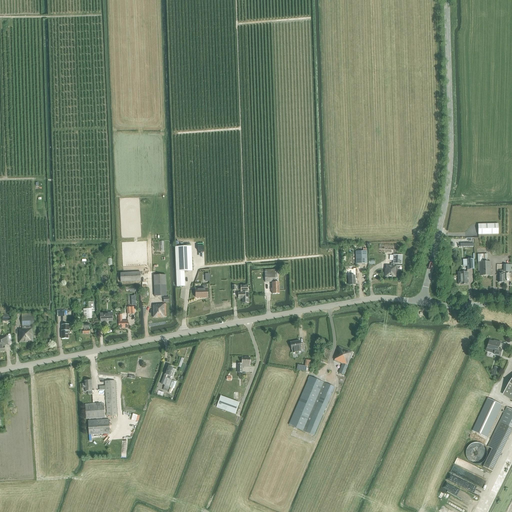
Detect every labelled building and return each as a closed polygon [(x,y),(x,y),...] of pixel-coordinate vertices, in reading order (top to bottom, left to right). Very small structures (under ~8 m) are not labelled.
[(478,234),(498,234),(498,224),(478,224),(478,234)] [(464,254),(472,254),(472,242),(457,242),(457,252),(464,252),(464,254)] [(191,246),(175,246),(177,287),(185,286),(184,271),(192,271),(191,246)] [(363,251),(356,251),(357,264),(366,264),(366,251),(363,251)] [(386,266),(386,269),(385,269),(384,278),(396,278),(397,266),(402,266),(402,264),(401,264),(402,255),(393,255),(393,264),(391,264),(391,266),(386,266)] [(490,262),(478,262),(478,272),(479,272),(479,275),(490,275),(490,262)] [(500,272),(498,272),(497,282),(505,283),(505,273),(511,273),(511,264),(503,264),(503,270),(500,270),(500,272)] [(120,273),(121,282),(141,281),(140,272),(120,273)] [(459,276),(458,276),(458,285),(460,285),(467,285),(466,276),(468,276),(468,272),(458,273),(459,276)] [(273,282),(273,283),(275,283),(275,274),(265,274),(265,282),(273,282)] [(154,275),(155,296),(167,296),(166,275),(154,275)] [(196,289),(196,297),(203,297),(203,298),(208,297),(207,285),(202,285),(203,289),(196,289)] [(241,293),(238,293),(239,299),(243,298),(243,303),(244,303),(244,304),(247,304),(247,303),(248,303),(248,292),(248,285),(241,285),(241,293)] [(153,305),(153,317),(166,317),(165,304),(157,304),(157,305),(153,305)] [(91,309),(83,309),(84,319),(92,318),(91,309)] [(113,321),(112,313),(100,314),(101,322),(113,321)] [(118,315),(119,328),(128,328),(128,321),(122,321),(122,315),(118,315)] [(22,329),(18,329),(19,343),(33,343),(33,326),(34,326),(34,316),(33,316),(22,317),(22,329)] [(61,331),(61,339),(68,339),(68,331),(69,331),(69,324),(62,325),(62,331),(61,331)] [(79,325),(80,330),(83,330),(83,335),(90,334),(89,324),(79,325)] [(490,340),(488,348),(487,348),(486,351),(494,354),(500,356),(502,350),(499,349),(501,342),(497,341),(496,342),(490,340)] [(292,349),(293,353),(301,351),(301,350),(305,349),(304,343),(300,344),(300,341),(290,342),(291,349),(292,349)] [(353,353),(339,347),(335,356),(336,357),(335,360),(342,364),(338,373),(343,375),(353,353)] [(237,364),(237,373),(242,373),(242,369),(242,366),(250,366),(250,358),(242,358),(242,364),(237,364)] [(164,374),(161,384),(165,385),(164,388),(168,390),(172,380),(169,379),(170,376),(172,377),(175,370),(172,368),(173,367),(168,365),(164,374)] [(289,425),(314,436),(334,387),(309,376),(289,425)] [(511,378),(503,394),(511,398),(511,378)] [(85,384),(82,384),(82,388),(85,388),(85,391),(85,392),(87,392),(87,391),(88,395),(92,394),(92,391),(91,380),(85,381),(85,384)] [(99,386),(99,390),(105,390),(107,416),(117,415),(114,381),(105,381),(105,386),(99,386)] [(235,414),(240,402),(221,396),(217,407),(219,408),(235,414)] [(473,431),(487,438),(502,405),(488,398),(473,431)] [(85,405),(86,419),(105,418),(104,403),(85,405)] [(511,409),(507,407),(500,422),(511,428),(511,409)] [(88,421),(89,435),(110,433),(109,419),(88,421)] [(492,449),(483,467),(492,471),(501,453),(511,431),(511,428),(500,422),(488,446),(492,449)] [(483,450),(470,452),(471,457),(472,461),(477,461),(477,464),(479,463),(479,461),(485,459),(483,450)] [(455,465),(466,470),(466,468),(474,471),(477,466),(456,457),(454,462),(456,463),(455,465)] [(478,470),(475,473),(480,477),(483,474),(485,472),(479,467),(476,469),(478,470)] [(445,481),(478,494),(481,486),(449,472),(445,481)] [(511,485),(499,480),(495,488),(511,494),(511,485)]
